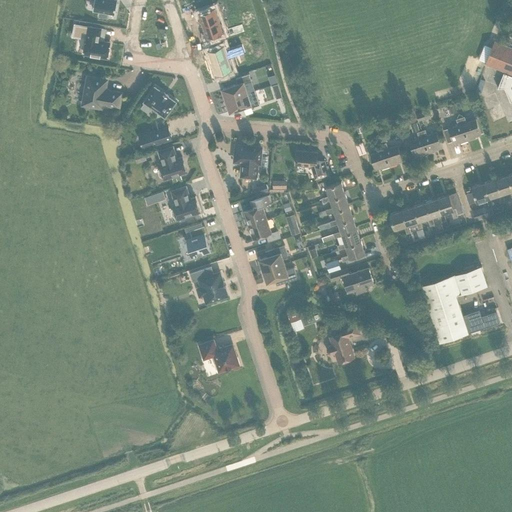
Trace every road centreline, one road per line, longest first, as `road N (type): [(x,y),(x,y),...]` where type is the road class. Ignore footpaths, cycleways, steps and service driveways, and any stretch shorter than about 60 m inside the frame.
road 1 (residential): [(212,129),(203,151),(282,426)]
road 2 (tertiary): [(282,426),(511,350)]
road 3 (residential): [(371,195),(346,146),(325,137),(212,129)]
road 4 (residential): [(143,0),(133,58),(189,67),(212,129)]
road 5 (tertiary): [(176,460),(19,511)]
road 6 (residential): [(371,195),(511,150)]
